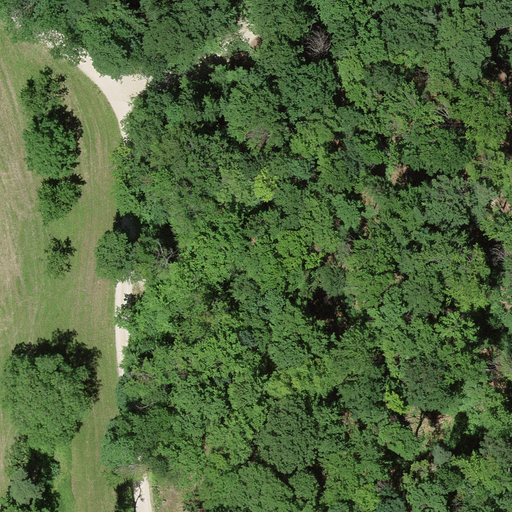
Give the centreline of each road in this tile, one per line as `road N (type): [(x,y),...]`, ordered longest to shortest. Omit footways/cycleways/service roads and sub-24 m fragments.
road 1 (track): [(115,88),(127,192),(128,436),(144,511)]
road 2 (track): [(115,88),(206,64),(254,27),(273,0)]
road 3 (track): [(0,8),(115,88)]
